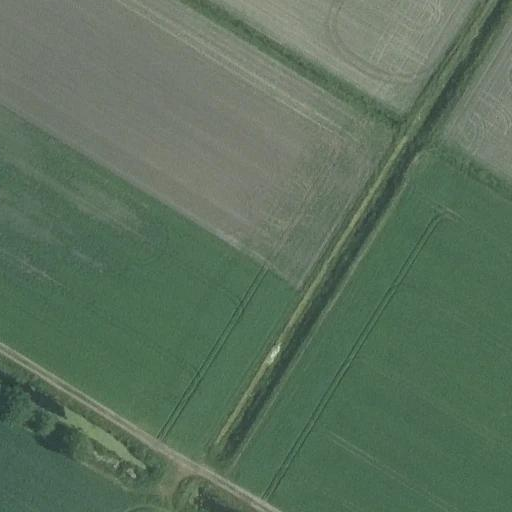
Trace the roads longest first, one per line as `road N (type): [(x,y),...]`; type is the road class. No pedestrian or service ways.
road 1 (track): [(179,462),(0,352)]
road 2 (track): [(181,511),(162,498),(179,462),(267,511)]
